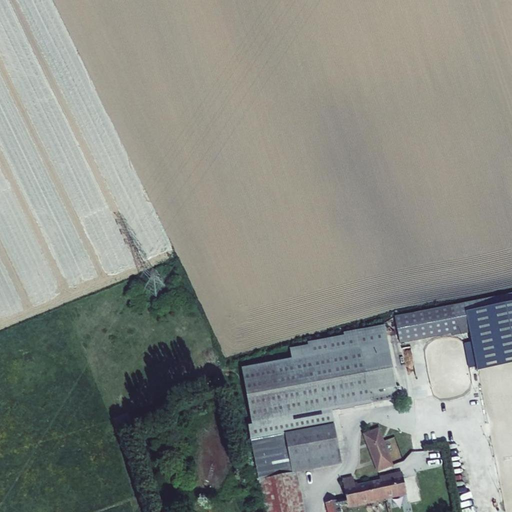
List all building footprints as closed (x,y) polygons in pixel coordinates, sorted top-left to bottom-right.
[(404,336),(471,324),(466,298),(399,310),(404,336)] [(511,307),(472,315),(474,326),(481,366),(511,360),(511,307)] [(252,419),(262,472),(300,465),(345,456),(335,404),(403,392),(390,320),(349,327),(350,330),(313,337),(313,340),(294,343),(296,353),(245,362),(255,419),(252,419)] [(370,427),(374,440),(388,435),(383,422),(370,427)] [(388,435),(374,440),(384,467),(398,462),(388,435)] [(281,511),(274,473),(300,468),(300,465),(262,472),(269,511),(281,511)] [(344,511),(343,503),(411,485),(407,466),(383,472),(384,475),(360,480),(357,468),(346,471),(351,492),(328,498),(331,511),(344,511)] [(308,511),(300,468),(274,473),(281,511),(308,511)]
